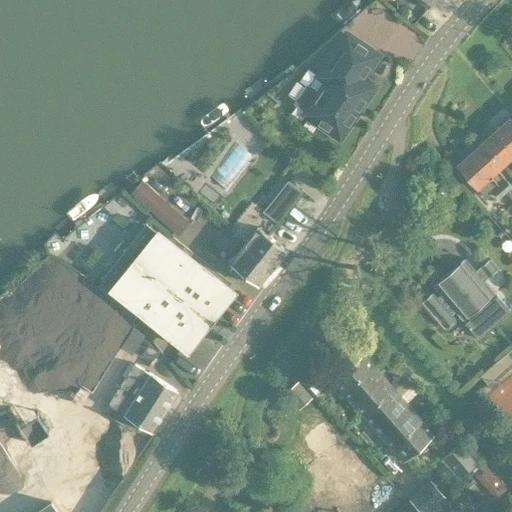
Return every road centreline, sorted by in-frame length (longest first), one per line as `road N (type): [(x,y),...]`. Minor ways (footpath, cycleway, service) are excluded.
road 1 (unclassified): [(126,511),(323,222)]
road 2 (unclassified): [(323,222),(481,0)]
road 3 (track): [(241,470),(230,400),(328,252),(327,234)]
road 4 (residential): [(198,511),(227,469),(241,470),(278,511)]
